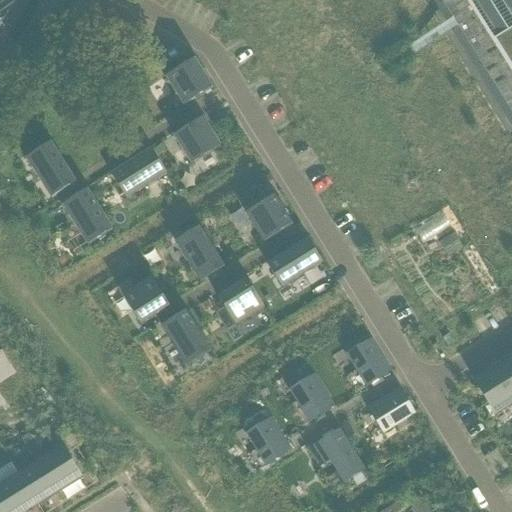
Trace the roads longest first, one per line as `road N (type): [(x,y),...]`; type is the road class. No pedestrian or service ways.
road 1 (residential): [(126,0),(209,48),(419,388)]
road 2 (residential): [(419,388),(497,511)]
